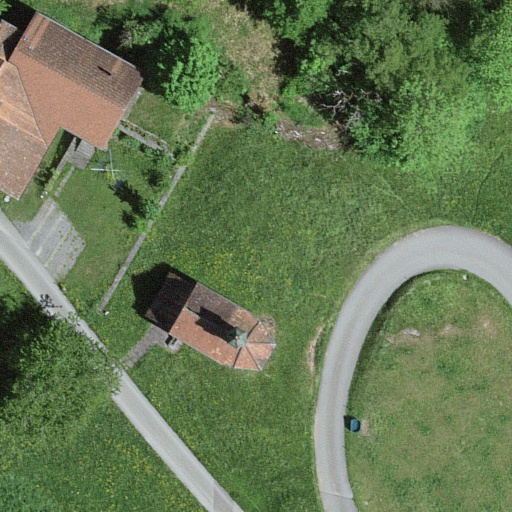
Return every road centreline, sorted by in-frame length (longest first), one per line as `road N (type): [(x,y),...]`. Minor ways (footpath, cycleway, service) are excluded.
road 1 (track): [(341,511),(332,403),(370,290),(430,248),(511,263)]
road 2 (unclassified): [(0,285),(113,375),(249,511)]
